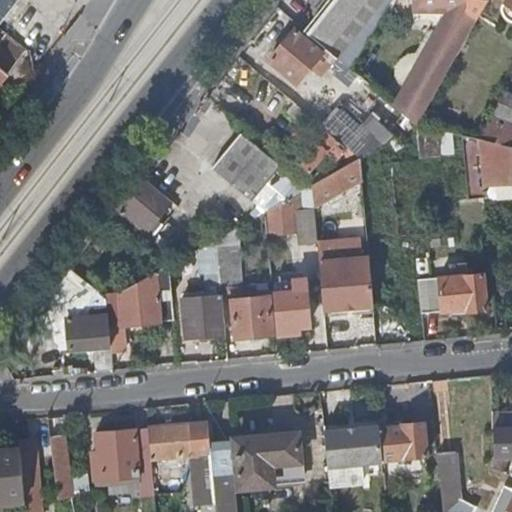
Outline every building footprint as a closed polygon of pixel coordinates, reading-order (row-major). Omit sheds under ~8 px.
[(336,0),(308,35),(350,70),(391,0),(336,0)] [(413,0),(414,13),(480,14),(487,0),(413,0)] [(395,108),(417,126),(480,14),(414,13),(414,20),(430,20),(432,22),(432,23),(434,24),(435,26),(435,28),(436,30),(436,34),(436,35),(395,108)] [(295,30),(269,61),(297,84),(322,53),(295,30)] [(0,82),(24,53),(4,37),(0,41),(0,82)] [(384,79),(397,55),(383,47),(370,72),(384,79)] [(511,146),(511,89),(508,88),(478,139),(494,143),(511,146)] [(290,113),(310,131),(317,122),(297,105),(290,113)] [(360,158),(383,146),(393,136),(369,117),(360,128),(340,111),(325,129),(360,158)] [(324,131),(325,129),(317,122),(310,131),(318,137),(296,163),(310,175),(328,154),(336,161),(346,149),(324,131)] [(211,168),(264,212),(268,210),(306,188),(241,133),(211,168)] [(495,173),(495,169),(494,143),(478,139),(481,174),(495,173)] [(511,146),(494,143),(495,169),(511,169),(511,146)] [(313,200),(361,173),(360,158),(311,185),(312,186),(313,200)] [(175,206),(143,179),(118,210),(145,233),(167,206),(172,210),(175,206)] [(306,188),(268,210),(270,233),(303,231),(301,211),(314,210),(313,200),(312,186),(311,185),(306,188)] [(324,313),(374,310),(369,262),(320,265),(324,313)] [(231,264),(219,265),(221,289),(233,287),(231,264)] [(121,325),(174,320),(169,266),(118,294),(121,323),(121,325)] [(71,271),(53,293),(77,311),(94,290),(71,271)] [(418,281),(421,314),(466,310),(467,313),(486,311),(483,275),(467,276),(467,271),(455,272),(455,277),(418,281)] [(276,294),(279,334),(299,332),(298,325),(310,324),(307,291),(276,294)] [(234,339),(274,335),(270,296),(251,298),(250,293),(240,294),(241,299),(231,300),(234,339)] [(108,325),(121,323),(118,294),(106,300),(107,306),(108,325)] [(185,339),(226,335),(222,302),(205,304),(204,298),(195,298),(195,305),(185,306),(186,318),(183,318),(185,339)] [(69,350),(110,347),(108,325),(107,306),(90,307),(91,316),(66,318),(69,350)] [(94,350),(95,371),(112,370),(111,349),(94,350)] [(511,421),(494,421),(494,468),(508,475),(509,457),(511,456),(511,421)] [(212,453),(209,422),(149,427),(149,429),(152,457),(152,460),(212,454),(212,453)] [(383,460),(383,461),(397,460),(397,465),(408,464),(408,459),(427,457),(424,423),(403,425),(403,428),(380,429),(383,460)] [(380,429),(379,424),(325,429),(329,465),(383,460),(380,429)] [(152,457),(149,429),(137,430),(139,458),(152,457)] [(140,470),(139,458),(137,430),(98,434),(101,473),(117,472),(118,478),(123,477),(123,476),(123,471),(133,470),(140,470)] [(271,463),(300,461),(298,434),(297,434),(297,431),(276,433),(276,436),(236,440),(240,487),(273,484),(271,463)] [(64,435),(51,436),(56,478),(69,477),(64,435)] [(42,511),(36,439),(21,440),(27,511),(42,511)] [(0,497),(25,495),(21,452),(0,453),(0,497)] [(223,456),(212,453),(212,454),(216,502),(228,501),(223,456)] [(301,482),(300,461),(271,463),(273,484),(301,482)] [(443,511),(446,511),(461,500),(462,498),(459,466),(439,467),(441,494),(443,511)] [(422,511),(443,511),(441,494),(421,496),(422,511)] [(446,511),(474,511),(477,507),(461,500),(446,511)]
